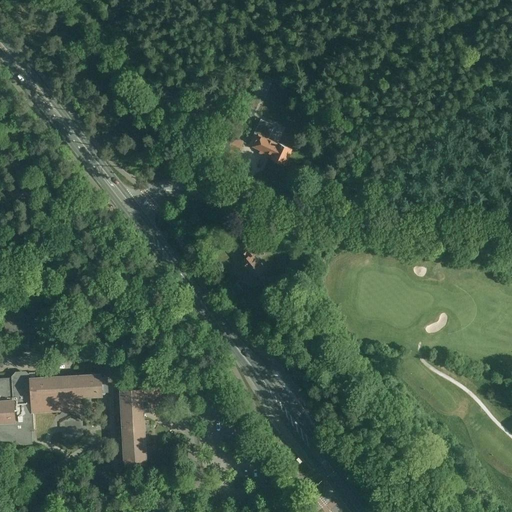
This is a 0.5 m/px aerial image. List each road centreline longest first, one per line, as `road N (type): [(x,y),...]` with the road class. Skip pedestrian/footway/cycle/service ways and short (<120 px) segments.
road 1 (unclassified): [(511,226),(258,210),(197,191),(164,190),(134,213)]
road 2 (secondary): [(342,486),(134,213)]
road 3 (secondary): [(134,213),(0,45)]
road 4 (unknown): [(0,498),(201,473)]
